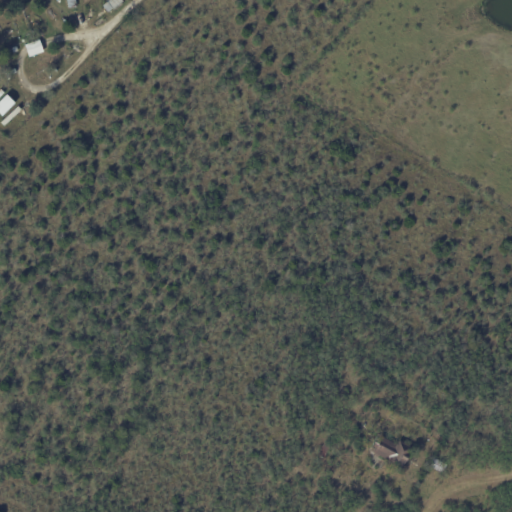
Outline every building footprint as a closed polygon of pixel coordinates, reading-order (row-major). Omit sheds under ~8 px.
[(75,0),(77,7),(69,8),(67,0),(75,0)] [(122,0),(124,2),(114,11),(106,1),(107,0),(122,0)] [(38,41),(42,52),(28,57),(24,45),(38,40),(38,41)] [(14,67),(17,71),(8,77),(5,73),(14,67)] [(398,440),(413,447),(401,471),(385,463),(387,460),(378,455),(377,457),(373,455),(374,453),(368,450),(376,434),(396,444),(398,440)] [(324,443),(331,446),(325,458),(318,454),(324,443)] [(431,467),(428,466),(432,458),(446,465),(441,473),(431,467)]
